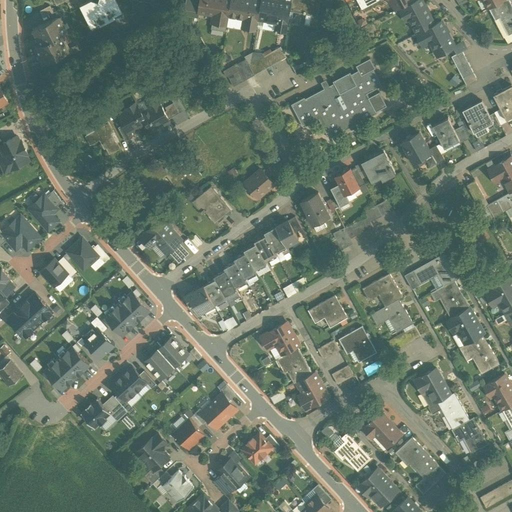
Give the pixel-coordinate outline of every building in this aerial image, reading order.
[(107,21),(96,2),(90,0),(88,0),(78,5),(89,27),(97,23),(99,26),(107,21)] [(96,0),(96,2),(107,21),(114,18),(113,15),(121,11),(115,0),(96,0)] [(195,0),(186,0),(185,10),(194,11),(195,0)] [(230,0),(200,0),(199,12),(213,15),(228,17),(229,14),(230,0)] [(261,2),(251,0),(230,0),(229,14),(245,16),(247,17),(246,27),(244,27),(243,28),(256,30),(258,17),(261,2)] [(291,4),(268,0),(261,0),(261,2),(258,17),(276,20),(275,30),(286,32),(290,11),(291,4)] [(319,0),(291,0),(291,4),(290,11),(317,15),(319,0)] [(414,0),(413,0),(358,0),(362,6),(373,0),(393,0),(398,9),(399,8),(414,0)] [(414,0),(399,8),(404,17),(409,14),(418,32),(435,23),(422,0),(414,0)] [(504,0),(490,7),(489,8),(495,20),(499,18),(501,22),(504,20),(510,33),(508,34),(508,35),(511,32),(511,5),(509,0),(504,0)] [(49,5),(38,11),(42,17),(49,13),(52,11),(49,5)] [(52,11),(49,13),(52,19),(57,16),(57,17),(64,14),(61,7),(52,11)] [(188,17),(198,18),(199,12),(194,11),(185,10),(188,17)] [(227,25),(228,17),(213,15),(212,23),(227,25)] [(52,19),(31,29),(39,44),(59,34),(59,35),(64,32),(57,17),(57,16),(52,19)] [(418,32),(416,33),(421,43),(430,38),(439,55),(455,46),(441,20),(435,23),(418,32)] [(226,31),(227,25),(212,23),(211,29),(226,31)] [(39,44),(34,47),(41,62),(62,52),(66,50),(66,49),(59,35),(59,34),(39,44)] [(76,44),(66,49),(66,50),(62,52),(64,57),(79,50),(76,44)] [(280,47),(270,52),(276,63),(286,57),(280,47)] [(462,51),(451,56),(455,63),(465,57),(462,51)] [(270,52),(259,58),(265,69),(276,63),(270,52)] [(465,57),(455,63),(458,68),(468,62),(465,57)] [(259,58),(254,61),(260,72),(265,69),(259,58)] [(350,72),(333,81),(334,83),(329,86),(330,88),(326,91),(325,88),(324,88),(305,98),(304,97),(291,104),(303,127),(319,118),(329,138),(346,129),(344,125),(347,123),(351,130),(358,126),(354,119),(358,117),(360,121),(377,112),(376,111),(387,106),(379,92),(369,97),(367,93),(382,85),(373,69),(375,68),(370,58),(356,65),(358,70),(351,74),(350,72)] [(246,59),(235,65),(238,70),(249,64),(246,59)] [(249,64),(254,75),(260,72),(254,61),(249,64)] [(468,62),(458,68),(460,73),(471,68),(468,62)] [(249,64),(238,70),(244,81),(254,75),(249,64)] [(471,68),(460,73),(463,79),(474,74),(471,68)] [(238,70),(228,76),(233,86),(244,81),(238,70)] [(474,74),(463,79),(466,84),(477,79),(474,74)] [(511,85),(511,84),(493,94),(501,108),(506,119),(507,118),(511,115),(511,85)] [(184,109),(179,99),(178,99),(177,97),(172,100),(173,102),(179,112),(184,109)] [(159,103),(158,101),(155,100),(150,103),(149,106),(150,107),(149,109),(142,113),(147,121),(146,122),(150,129),(152,130),(157,127),(158,127),(162,125),(162,124),(168,121),(169,119),(169,118),(165,111),(160,103),(159,103)] [(482,100),(464,109),(474,130),(475,130),(478,136),(489,130),(486,124),(492,121),(493,121),(489,114),(482,100)] [(179,112),(173,102),(168,105),(165,107),(167,110),(165,111),(169,118),(179,112)] [(136,103),(133,103),(128,105),(127,108),(127,109),(119,114),(119,116),(124,124),(128,132),(131,130),(136,127),(137,128),(140,126),(141,125),(146,122),(147,121),(142,113),(137,104),(136,104),(136,103)] [(501,108),(494,111),(501,124),(508,120),(507,118),(506,119),(501,108)] [(501,124),(494,111),(489,114),(493,121),(492,121),(495,127),(501,124)] [(118,140),(105,116),(92,124),(95,130),(86,135),(90,144),(100,139),(105,148),(106,147),(109,153),(120,147),(117,141),(118,140)] [(448,117),(433,125),(444,147),(459,140),(460,139),(454,129),(448,117)] [(128,132),(124,124),(118,127),(125,141),(132,137),(133,134),(131,130),(128,132)] [(463,124),(454,129),(460,139),(459,140),(460,142),(470,137),(463,124)] [(429,148),(419,131),(402,141),(415,164),(423,159),(427,166),(436,161),(431,153),(432,153),(430,151),(431,151),(429,148)] [(3,143),(0,144),(0,146),(5,156),(11,169),(29,160),(27,155),(28,154),(21,140),(20,141),(17,136),(3,143)] [(444,158),(436,144),(429,148),(431,151),(430,151),(432,153),(431,153),(436,161),(437,163),(444,158)] [(202,175),(178,147),(168,156),(167,154),(151,167),(148,164),(141,171),(146,177),(149,175),(151,177),(148,179),(152,184),(160,178),(159,177),(168,169),(177,180),(175,181),(181,187),(191,178),(193,182),(202,175)] [(376,154),(362,161),(361,161),(372,181),(373,181),(372,179),(382,173),(385,178),(395,173),(384,150),(376,154)] [(0,159),(6,171),(11,169),(5,156),(0,158),(0,159)] [(511,157),(511,156),(488,169),(492,177),(500,173),(511,191),(511,189),(511,157)] [(365,182),(356,166),(351,169),(359,185),(365,182)] [(350,167),(336,174),(340,182),(345,192),(346,192),(359,185),(351,169),(350,167)] [(261,168),(245,181),(258,197),(274,183),(261,168)] [(475,180),(467,185),(476,202),(485,197),(475,180)] [(345,192),(340,182),(331,186),(340,205),(350,200),(346,192),(345,192)] [(369,190),(365,182),(359,185),(363,193),(369,190)] [(231,209),(211,185),(192,201),(200,211),(202,213),(205,210),(215,223),(231,209)] [(511,189),(511,191),(496,199),(502,208),(511,203),(511,205),(511,189)] [(54,190),(47,196),(56,206),(62,201),(54,190)] [(318,191),(301,200),(313,223),(330,215),(318,191)] [(45,193),(28,208),(49,230),(59,221),(52,213),(58,208),(56,206),(47,196),(45,193)] [(388,198),(382,201),(387,212),(393,209),(388,198)] [(496,199),(487,204),(492,213),(502,208),(496,199)] [(382,201),(376,204),(381,215),(387,212),(382,201)] [(381,215),(376,204),(371,207),(376,218),(381,215)] [(376,218),(371,207),(365,210),(367,215),(370,221),(376,218)] [(3,231),(1,233),(7,239),(16,249),(22,243),(28,249),(41,237),(21,215),(3,231)] [(295,215),(288,219),(295,232),(302,228),(295,215)] [(367,215),(362,218),(367,229),(373,226),(370,221),(367,215)] [(182,239),(161,217),(149,228),(140,236),(148,245),(156,238),(168,251),(182,239)] [(362,218),(356,221),(362,232),(367,229),(362,218)] [(288,219),(276,225),(287,245),(298,238),(295,232),(288,219)] [(362,232),(356,221),(351,224),(356,235),(362,232)] [(145,223),(136,232),(140,236),(149,228),(145,223)] [(351,224),(345,227),(348,232),(351,238),(356,235),(351,224)] [(287,245),(276,225),(264,231),(266,234),(275,251),(287,245)] [(345,227),(339,230),(342,235),(348,232),(345,227)] [(348,232),(342,235),(347,246),(353,243),(351,238),(348,232)] [(266,234),(254,240),(256,243),(265,260),(265,259),(277,253),(275,251),(266,234)] [(342,235),(337,238),(342,249),(347,246),(342,235)] [(99,255),(82,237),(67,250),(84,269),(99,255)] [(337,238),(331,241),(337,251),(342,249),(337,238)] [(256,243),(244,249),(246,252),(255,268),(267,262),(265,259),(265,260),(256,243)] [(246,252),(234,258),(236,260),(245,277),(257,271),(255,268),(246,252)] [(457,277),(444,253),(413,270),(421,283),(439,273),(446,284),(454,279),(457,277)] [(68,273),(54,257),(41,270),(54,285),(68,273)] [(236,260),(224,267),(226,269),(235,286),(247,280),(245,277),(236,260)] [(10,277),(2,267),(1,268),(0,267),(0,299),(16,285),(9,278),(10,277)] [(226,269),(214,275),(216,278),(225,295),(225,294),(237,288),(235,286),(226,269)] [(389,272),(362,287),(369,299),(377,294),(380,292),(387,304),(399,297),(403,295),(389,272)] [(283,286),(287,294),(308,284),(304,276),(283,286)] [(511,282),(509,277),(499,283),(499,284),(485,293),(491,304),(506,296),(511,307),(511,282)] [(216,278),(204,284),(215,303),(227,297),(225,294),(225,295),(216,278)] [(469,306),(454,279),(446,284),(438,288),(453,315),(469,306)] [(204,284),(192,290),(195,295),(203,310),(215,303),(204,284)] [(133,290),(119,303),(136,322),(150,309),(133,290)] [(53,310),(36,292),(27,299),(22,304),(39,323),(45,317),(52,311),(51,311),(53,310)] [(335,294),(308,309),(314,320),(325,314),(332,325),(324,329),(347,316),(335,294)] [(203,310),(195,295),(189,298),(197,313),(203,310)] [(511,307),(506,296),(491,304),(492,306),(500,302),(506,312),(511,308),(511,307)] [(387,304),(371,313),(377,324),(391,316),(395,323),(394,324),(398,330),(413,322),(405,308),(404,308),(399,298),(399,297),(387,304)] [(97,315),(102,311),(96,303),(91,307),(97,315)] [(136,322),(119,303),(105,315),(122,334),(136,322)] [(39,323),(22,304),(16,309),(8,316),(25,335),(26,334),(33,328),(39,323)] [(453,315),(449,318),(464,344),(483,334),(484,333),(469,306),(453,315)] [(222,327),(228,324),(230,328),(239,323),(233,313),(219,321),(222,327)] [(300,344),(287,321),(261,336),(267,346),(267,345),(277,340),(284,353),(297,346),(300,344)] [(376,351),(362,325),(339,338),(346,351),(353,347),(361,360),(376,351)] [(414,325),(409,329),(415,339),(420,336),(414,325)] [(115,344),(99,326),(84,340),(100,358),(115,344)] [(415,339),(409,329),(404,332),(410,342),(415,339)] [(404,332),(398,334),(404,345),(410,342),(404,332)] [(404,345),(398,334),(393,337),(399,348),(404,345)] [(499,363),(483,334),(464,344),(460,347),(465,356),(473,352),(484,372),(499,363)] [(173,335),(157,349),(174,368),(190,354),(173,335)] [(399,348),(393,337),(388,341),(393,351),(399,348)] [(334,339),(328,342),(334,352),(340,349),(334,339)] [(328,342),(323,345),(329,355),(334,352),(328,342)] [(3,345),(0,347),(0,350),(5,356),(9,352),(3,345)] [(72,345),(59,357),(76,376),(90,364),(72,345)] [(329,355),(323,345),(317,348),(323,359),(329,355)] [(312,372),(297,346),(284,353),(276,358),(281,366),(286,363),(296,381),(297,381),(312,372)] [(157,349),(143,362),(160,381),(174,368),(157,349)] [(59,357),(45,370),(61,387),(67,382),(69,383),(76,376),(59,357)] [(21,374),(10,360),(0,367),(0,373),(9,384),(21,374)] [(132,363),(111,382),(127,400),(148,382),(132,363)] [(348,364),(343,367),(348,378),(354,375),(348,364)] [(348,378),(343,367),(337,370),(343,381),(348,378)] [(428,389),(444,381),(436,367),(415,379),(422,393),(428,389)] [(329,396),(315,370),(312,372),(297,381),(303,392),(304,393),(305,392),(312,404),(311,405),(311,406),(329,396)] [(343,381),(337,370),(332,374),(337,384),(343,381)] [(511,386),(504,373),(488,382),(503,409),(511,403),(511,386)] [(444,381),(428,389),(435,402),(451,394),(444,381)] [(236,394),(226,384),(220,389),(222,392),(223,392),(230,399),(236,394)] [(230,399),(223,392),(222,392),(212,401),(227,417),(237,408),(230,399)] [(305,392),(304,393),(303,392),(298,395),(306,409),(311,406),(311,405),(312,404),(305,392)] [(469,419),(454,392),(451,394),(435,402),(428,406),(432,413),(443,407),(454,427),(469,419)] [(87,406),(82,411),(95,426),(100,421),(101,423),(107,418),(105,416),(110,412),(98,397),(92,402),(91,401),(86,405),(87,406)] [(202,410),(209,418),(217,427),(227,417),(212,401),(202,410)] [(511,403),(503,409),(502,409),(511,426),(511,403)] [(200,408),(194,413),(203,423),(209,418),(202,410),(200,408)] [(401,433),(381,411),(370,421),(363,428),(363,429),(371,437),(372,437),(370,435),(375,431),(388,445),(386,446),(387,447),(401,433)] [(193,414),(189,418),(197,427),(201,423),(193,414)] [(365,416),(355,425),(361,431),(363,429),(363,428),(370,421),(365,416)] [(189,418),(188,417),(174,431),(189,448),(205,435),(197,427),(189,418)] [(488,444),(473,417),(469,419),(454,427),(451,429),(458,441),(465,437),(472,451),(472,452),(479,448),(488,444)] [(327,425),(321,430),(328,437),(333,432),(327,425)] [(158,432),(152,438),(152,437),(137,450),(152,467),(154,469),(159,464),(169,455),(164,450),(164,444),(167,442),(158,432)] [(371,458),(347,432),(341,437),(345,441),(338,448),(334,451),(342,459),(345,457),(358,470),(371,458)] [(259,433),(254,438),(254,437),(247,442),(248,443),(243,448),(254,460),(259,455),(261,457),(267,452),(266,451),(271,446),(264,439),(259,433)] [(281,446),(270,434),(264,439),(271,446),(276,451),(281,446)] [(339,435),(333,440),(333,443),(338,448),(345,441),(341,437),(339,435)] [(437,464),(412,436),(395,452),(396,452),(403,459),(408,455),(412,459),(411,461),(425,475),(423,477),(424,477),(428,473),(433,469),(437,464)] [(240,468),(230,458),(218,469),(221,473),(227,479),(226,480),(232,487),(233,488),(243,480),(244,481),(249,476),(241,467),(240,468)] [(159,464),(154,469),(152,467),(145,474),(153,482),(165,471),(159,464)] [(446,473),(438,464),(437,464),(433,469),(441,477),(446,473)] [(398,490),(377,467),(360,483),(371,494),(373,492),(383,503),(398,490)] [(163,483),(163,484),(163,485),(163,484),(168,489),(168,490),(172,494),(172,495),(173,494),(177,499),(177,500),(194,485),(193,485),(188,480),(189,479),(185,474),(184,475),(179,470),(179,469),(171,476),(163,483)] [(441,477),(433,469),(428,473),(437,482),(441,477)] [(165,471),(153,482),(157,486),(162,482),(163,483),(171,476),(166,470),(165,471)] [(221,473),(213,480),(225,494),(232,487),(226,480),(227,479),(221,473)] [(437,482),(428,473),(424,477),(432,486),(437,482)] [(432,486),(424,477),(423,477),(420,481),(428,490),(432,486)] [(428,490),(420,481),(415,485),(423,494),(428,490)] [(511,492),(511,491),(507,482),(501,485),(507,495),(511,492)] [(318,484),(312,489),(317,494),(323,489),(318,484)] [(501,485),(496,488),(502,498),(507,495),(501,485)] [(502,498),(496,488),(491,491),(497,501),(502,498)] [(312,489),(301,499),(306,504),(317,494),(312,489)] [(491,491),(486,493),(492,504),(497,501),(491,491)] [(218,508),(204,492),(185,510),(187,511),(221,511),(222,511),(218,508)] [(492,504),(486,493),(480,497),(486,507),(492,504)] [(317,494),(306,504),(308,506),(313,511),(326,511),(330,509),(317,494)] [(421,511),(407,497),(391,511),(421,511)] [(229,498),(218,508),(222,511),(221,511),(236,511),(239,509),(229,498)]
